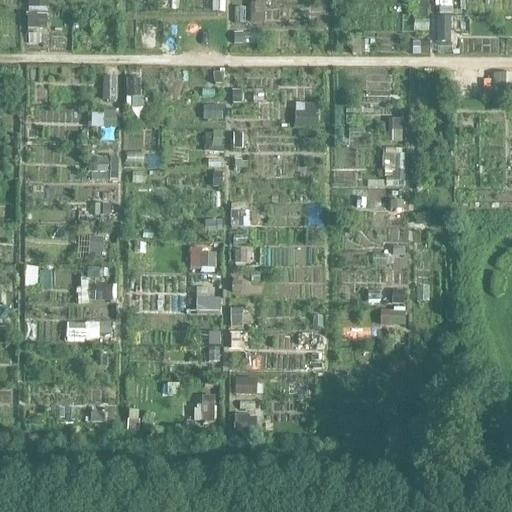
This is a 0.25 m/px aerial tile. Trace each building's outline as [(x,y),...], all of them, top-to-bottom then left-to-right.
[(29,0),(29,29),(49,29),(49,0),(29,0)] [(266,3),(251,2),(251,20),(265,20),(266,3)] [(449,18),(437,18),(436,43),(449,43),(449,18)] [(428,43),(413,43),(413,55),(428,56),(428,43)] [(511,76),(493,77),(493,96),(511,95),(511,76)] [(115,78),(100,78),(100,103),(115,103),(115,78)] [(128,78),(128,106),(142,107),(143,78),(128,78)] [(317,106),(296,105),(296,128),(317,128),(317,106)] [(116,128),(116,112),(93,112),(93,127),(116,128)] [(390,141),(403,141),(404,118),(391,118),(390,141)] [(385,185),(406,186),(407,150),(387,149),(385,185)] [(119,174),(119,157),(93,156),(92,173),(119,174)] [(90,236),(90,255),(103,255),(103,237),(90,236)] [(217,270),(217,252),(203,252),(203,246),(191,247),(191,270),(217,270)] [(79,304),(90,304),(91,298),(113,299),(114,282),(80,280),(79,304)] [(222,312),(221,297),(197,298),(197,313),(222,312)] [(232,308),(231,326),(242,326),(242,309),(232,308)] [(380,310),(381,326),(407,325),(406,309),(380,310)] [(113,337),(112,321),(68,323),(68,338),(113,337)] [(236,395),(258,395),(258,377),(236,377),(236,395)] [(199,395),(200,421),(217,421),(216,394),(199,395)] [(258,397),(235,398),(236,433),(259,433),(258,397)]
